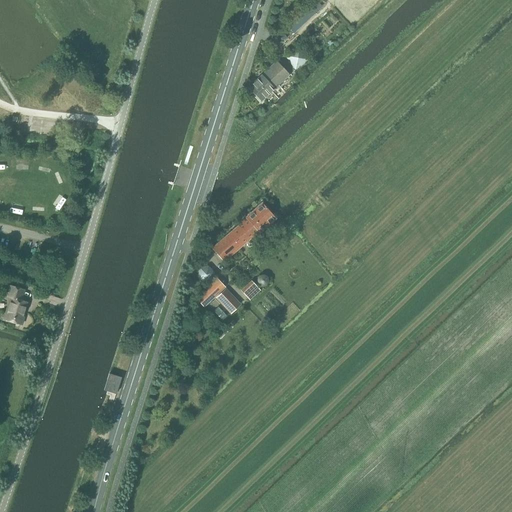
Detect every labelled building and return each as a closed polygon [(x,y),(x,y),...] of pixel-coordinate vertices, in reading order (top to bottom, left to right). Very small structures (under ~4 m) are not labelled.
[(293,32),(322,6),(316,0),(311,0),(285,24),(293,32)] [(300,47),(286,57),(296,70),(310,60),(300,47)] [(279,84),(289,75),(277,60),(262,75),(261,74),(248,87),(261,101),(271,92),(278,100),(286,92),(279,84)] [(259,233),(276,218),(262,203),(245,218),(246,219),(212,247),(224,261),(258,232),(259,233)] [(258,279),(258,281),(258,283),(259,284),(261,285),(262,285),(264,285),(265,285),(267,284),(267,283),(268,281),(268,280),(268,278),(267,277),(265,276),(264,275),(262,275),(261,276),(259,277),(258,278),(258,279)] [(204,306),(225,287),(217,279),(196,298),(204,306)] [(250,299),(259,290),(251,282),(242,291),(250,299)] [(8,285),(5,296),(12,298),(5,320),(22,325),(24,317),(23,316),(27,302),(22,301),(18,299),(21,289),(8,285)] [(226,288),(216,298),(231,314),(241,305),(226,288)] [(222,320),(226,316),(218,307),(213,311),(222,320)] [(233,321),(224,329),(228,332),(236,324),(233,321)] [(109,373),(103,390),(116,393),(121,377),(109,373)]
